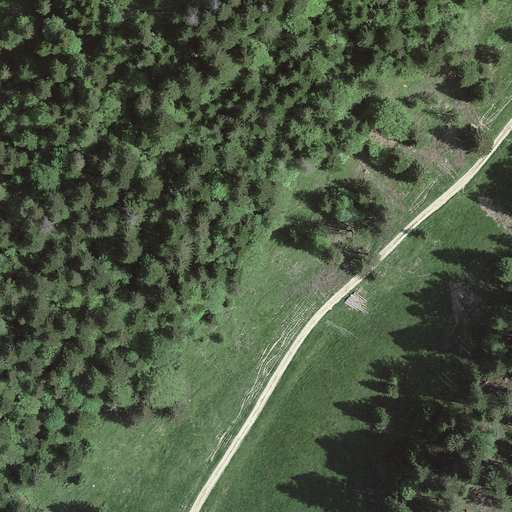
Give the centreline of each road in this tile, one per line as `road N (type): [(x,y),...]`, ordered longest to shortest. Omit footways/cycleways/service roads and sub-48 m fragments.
road 1 (track): [(511,120),(460,183),(317,314),(197,511)]
road 2 (track): [(209,0),(100,32),(0,116)]
